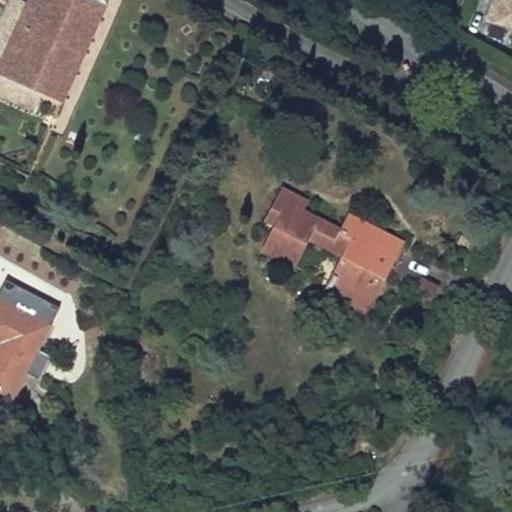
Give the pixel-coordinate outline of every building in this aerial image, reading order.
[(60,106),(108,0),(32,0),(24,18),(0,71),(0,78),(40,97),(60,106)] [(7,10),(0,25),(0,99),(32,114),(40,97),(0,78),(0,71),(24,18),(7,10)] [(271,91),(277,79),(257,68),(251,80),(271,91)] [(388,278),(403,252),(350,221),(338,243),(299,221),(304,212),(283,200),(269,225),(280,231),(263,260),(291,276),(307,248),(339,267),(320,301),(362,325),(385,284),(381,282),(384,276),(388,278)] [(0,310),(20,322),(30,305),(0,288),(0,310)] [(20,322),(0,310),(0,399),(11,406),(49,338),(20,322)]
